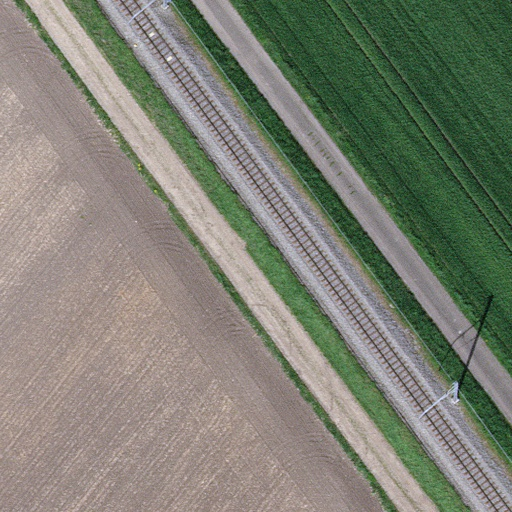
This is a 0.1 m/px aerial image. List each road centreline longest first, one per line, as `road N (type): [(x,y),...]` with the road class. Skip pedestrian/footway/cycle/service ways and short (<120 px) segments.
road 1 (track): [(51,0),(427,511)]
road 2 (track): [(210,0),(511,404)]
